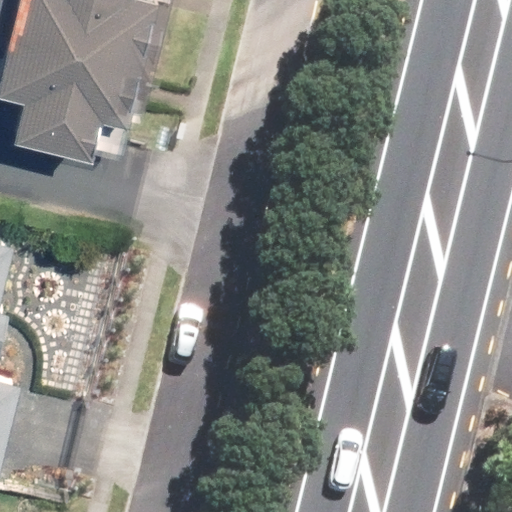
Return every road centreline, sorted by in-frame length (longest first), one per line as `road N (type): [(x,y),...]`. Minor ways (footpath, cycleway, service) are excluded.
road 1 (residential): [(157,511),(284,0)]
road 2 (secondary): [(474,0),(411,268)]
road 3 (secondary): [(411,268),(352,511)]
road 4 (residential): [(411,268),(511,349)]
